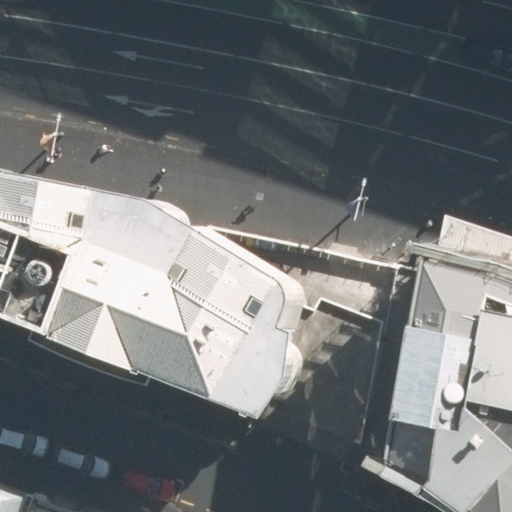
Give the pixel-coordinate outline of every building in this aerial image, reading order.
[(0,210),(0,211),(11,178),(31,171),(0,164),(0,210)] [(0,297),(279,414),(312,371),(315,332),(305,328),(315,302),(312,285),(223,227),(174,200),(31,171),(11,178),(0,211),(0,210),(0,297)] [(403,457),(479,511),(511,511),(511,271),(510,270),(443,257),(403,457)] [(0,511),(38,511),(45,495),(0,480),(0,511)] [(90,511),(45,495),(38,511),(90,511)]
